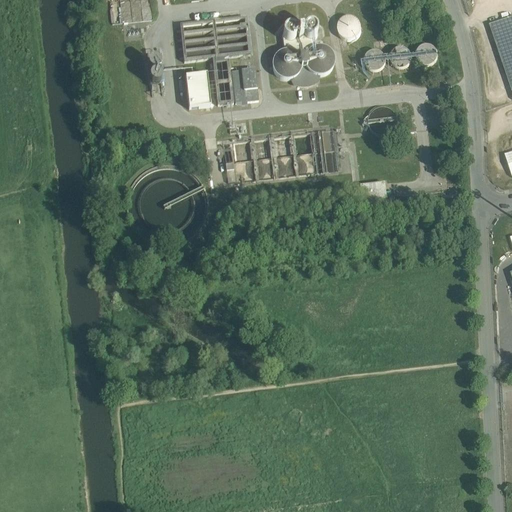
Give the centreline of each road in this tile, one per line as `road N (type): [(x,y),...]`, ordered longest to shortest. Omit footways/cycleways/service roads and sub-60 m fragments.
road 1 (unclassified): [(498,511),(480,212)]
road 2 (unclassified): [(480,212),(450,0)]
